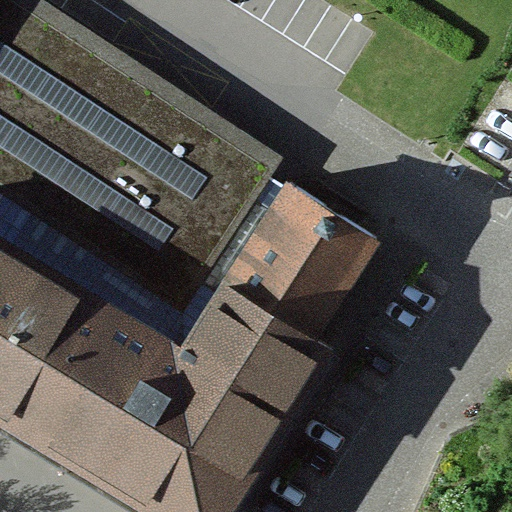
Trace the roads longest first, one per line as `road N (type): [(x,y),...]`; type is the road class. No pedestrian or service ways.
road 1 (unclassified): [(100,0),(511,262)]
road 2 (residential): [(339,511),(511,276)]
